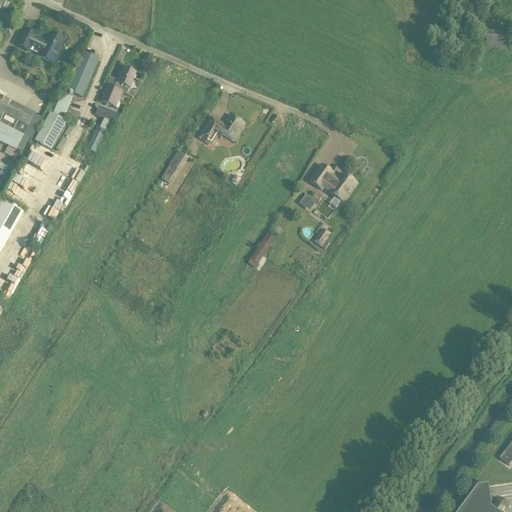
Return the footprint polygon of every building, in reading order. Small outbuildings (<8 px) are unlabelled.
[(0,0),(0,131),(12,0),(0,0)] [(415,0),(405,53),(425,56),(435,0),(415,0)] [(480,0),(478,12),(492,15),(495,0),(480,0)] [(487,32),(485,51),(506,53),(508,33),(487,32)] [(80,48),(65,89),(81,95),(96,54),(80,48)] [(114,78),(123,81),(130,65),(120,61),(114,78)] [(50,86),(53,78),(48,76),(45,84),(50,86)] [(98,99),(115,104),(120,85),(103,81),(98,99)] [(49,146),(64,117),(47,109),(32,137),(49,146)] [(211,117),(198,137),(208,144),(212,143),(216,137),(219,138),(222,134),(233,141),(238,134),(235,132),(241,123),(243,124),(243,123),(230,115),(223,125),(211,117)] [(177,152),(159,181),(167,186),(185,157),(177,152)] [(321,166),(309,183),(321,191),(326,185),(332,189),(329,194),(343,204),(357,184),(354,181),(353,179),(352,178),(350,176),(349,176),(346,176),(343,173),(338,180),(332,176),(333,175),(321,166)] [(234,176),(231,182),(238,187),(242,181),(234,176)] [(303,192),(296,200),(305,208),(312,200),(303,192)] [(0,246),(21,206),(0,195),(0,246)] [(321,235),(315,243),(321,247),(325,241),(326,242),(330,236),(323,230),(320,235),(321,235)] [(257,264),(269,247),(262,242),(250,260),(257,264)] [(478,489),(461,511),(511,511),(511,504),(503,506),(498,511),(494,511),(492,510),(489,487),(478,489)]
